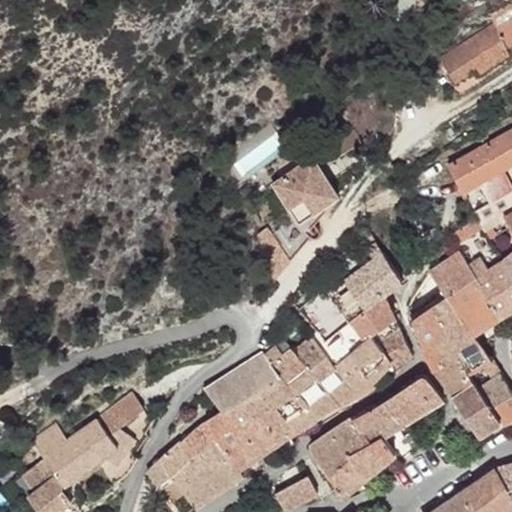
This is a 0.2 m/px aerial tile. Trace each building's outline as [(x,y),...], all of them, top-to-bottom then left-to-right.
[(403,0),(399,0),(373,17),(387,39),(416,20),(403,0)] [(511,17),(484,34),(487,42),(496,61),(511,51),(511,17)] [(464,47),(471,58),(473,56),(487,42),(484,34),(464,46),(464,47)] [(487,42),(473,56),(481,68),(496,61),(487,42)] [(444,57),(454,75),(471,58),(464,47),(444,57)] [(473,56),(471,58),(476,66),(478,71),(481,68),(473,56)] [(471,58),(454,75),(456,78),(476,66),(471,58)] [(383,102),(348,127),(360,145),(365,141),(380,146),(402,125),(383,102)] [(226,155),(243,178),(286,147),(269,124),(226,155)] [(324,145),(335,161),(360,145),(348,127),(324,145)] [(511,129),(449,161),(458,176),(467,189),(489,178),(501,197),(511,189),(511,173),(508,167),(511,165),(511,129)] [(278,239),(256,254),(264,266),(274,279),(314,233),(309,228),(343,190),(314,152),(274,182),(293,206),(267,224),(278,239)] [(511,189),(501,197),(474,213),(477,219),(482,225),(487,233),(505,222),(511,223),(511,189)] [(477,219),(449,236),(453,243),(482,225),(477,219)] [(325,295),(345,322),(383,293),(403,278),(383,251),(325,295)] [(461,318),(471,331),(499,314),(470,270),(459,253),(432,272),(446,294),(461,318)] [(482,262),(470,270),(499,314),(511,305),(511,272),(511,271),(504,260),(487,271),(482,262)] [(352,330),(326,352),(336,365),(351,352),(372,335),(379,340),(399,327),(383,293),(345,322),(352,330)] [(446,294),(409,317),(421,343),(461,318),(446,294)] [(461,318),(421,343),(434,367),(453,393),(470,374),(453,348),(471,331),(461,318)] [(372,335),(351,352),(373,377),(390,361),(396,366),(412,354),(399,327),(379,340),(372,335)] [(471,331),(453,348),(470,374),(501,418),(504,422),(511,417),(511,391),(481,345),(471,331)] [(311,334),(293,347),(310,366),(326,352),(319,344),(311,334)] [(275,345),(266,352),(280,369),(316,417),(339,400),(310,366),(293,347),(291,344),(285,353),(275,345)] [(264,347),(206,384),(221,407),(246,393),(280,369),(266,352),(264,347)] [(326,352),(310,366),(339,400),(355,390),(336,365),(326,352)] [(336,365),(355,390),(371,381),(373,377),(351,352),(336,365)] [(280,369),(246,393),(282,439),(316,417),(280,369)] [(423,372),(385,395),(403,424),(441,398),(423,372)] [(470,374),(453,393),(480,432),(501,418),(470,374)] [(57,419),(34,438),(49,455),(73,482),(120,445),(109,430),(138,403),(129,391),(96,413),(70,432),(57,419)] [(221,407),(205,418),(219,439),(240,470),(282,439),(246,393),(221,407)] [(385,395),(357,414),(372,436),(376,442),(385,438),(403,424),(385,395)] [(347,419),(361,442),(372,436),(357,414),(347,419)] [(180,437),(158,457),(171,472),(219,439),(205,418),(197,424),(183,438),(180,437)] [(347,419),(332,428),(348,451),(361,442),(347,419)] [(332,428),(310,444),(329,475),(351,457),(348,451),(332,428)] [(363,448),(351,457),(364,478),(395,453),(385,438),(376,442),(372,436),(361,442),(363,448)] [(219,439),(171,472),(196,508),(245,476),(240,470),(219,439)] [(348,451),(351,457),(363,448),(361,442),(348,451)] [(25,446),(14,456),(27,465),(37,454),(25,446)] [(35,490),(29,495),(34,501),(44,511),(58,511),(75,500),(66,488),(73,482),(49,455),(27,470),(35,490)] [(158,457),(146,466),(159,483),(171,472),(158,457)] [(351,457),(329,475),(342,495),(364,478),(351,457)] [(511,461),(492,467),(511,496),(511,461)] [(5,465),(0,469),(0,480),(9,473),(5,465)] [(511,511),(511,496),(492,467),(462,492),(474,511),(511,511)] [(275,491),(286,510),(307,498),(317,493),(308,474),(275,491)] [(474,511),(462,492),(437,511),(474,511)] [(29,511),(44,511),(34,501),(26,508),(29,511)]
